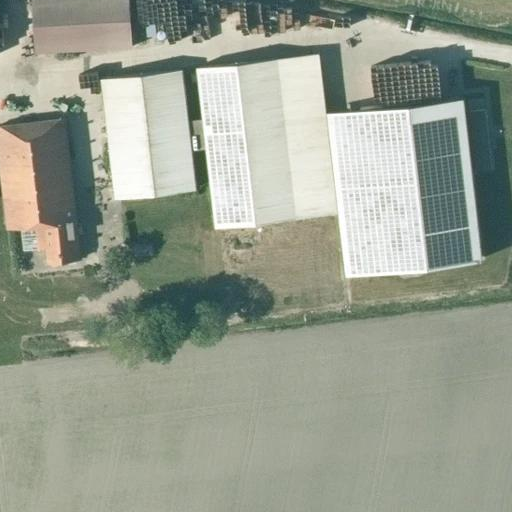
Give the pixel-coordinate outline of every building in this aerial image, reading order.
[(32,0),(35,54),(133,48),(129,0),(32,0)] [(190,0),(189,30),(216,31),(217,0),(190,0)] [(389,83),(417,83),(417,48),(388,48),(389,83)] [(191,151),(206,149),(215,228),(296,219),(277,58),(197,67),(203,119),(188,121),(182,69),(102,78),(115,199),(195,190),(191,151)] [(378,271),(478,260),(459,98),(359,109),(378,271)] [(40,225),(46,265),(83,260),(65,120),(0,127),(0,176),(7,229),(40,225)]
